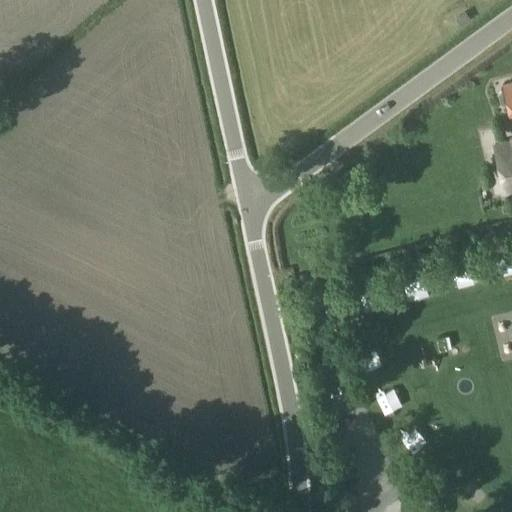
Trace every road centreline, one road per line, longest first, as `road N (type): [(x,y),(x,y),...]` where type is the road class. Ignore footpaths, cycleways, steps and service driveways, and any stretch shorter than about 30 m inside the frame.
road 1 (unclassified): [(249,211),(511,21)]
road 2 (unclassified): [(303,511),(291,395),(249,211)]
road 3 (unclassified): [(249,211),(204,0)]
